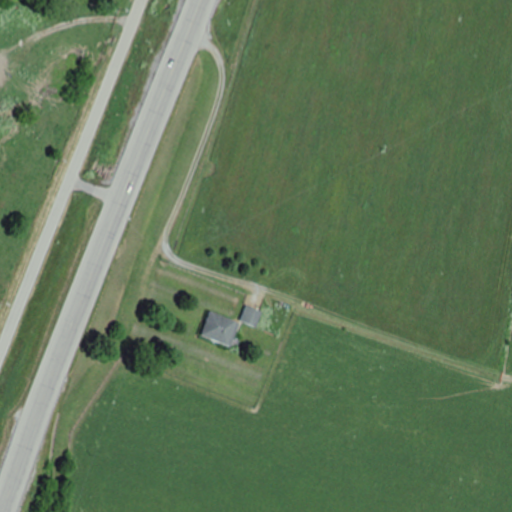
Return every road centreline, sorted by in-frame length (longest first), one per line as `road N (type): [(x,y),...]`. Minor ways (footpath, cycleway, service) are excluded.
road 1 (primary): [(0,508),(199,0)]
road 2 (tertiary): [(0,358),(141,0)]
